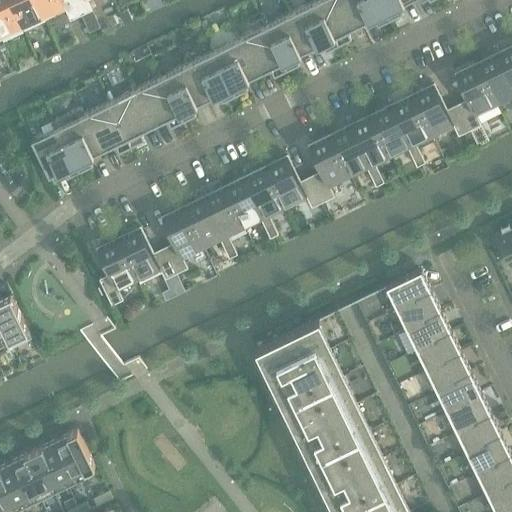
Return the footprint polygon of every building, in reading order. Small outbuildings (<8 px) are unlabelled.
[(0,0),(0,34),(21,25),(10,2),(9,0),(0,0)] [(9,0),(10,2),(21,25),(43,15),(36,0),(9,0)] [(70,19),(81,14),(74,0),(36,0),(43,15),(64,5),(70,19)] [(87,0),(74,0),(81,14),(92,9),(87,0)] [(161,0),(148,0),(153,9),(163,5),(161,0)] [(326,50),(339,44),(338,42),(334,36),(321,9),(317,0),(315,0),(291,12),(308,48),(316,44),(322,42),(326,50)] [(347,29),(360,23),(348,0),(317,0),(321,9),(334,36),(338,42),(339,44),(351,38),(347,29)] [(378,25),(390,19),(389,16),(386,10),(381,0),(348,0),(360,23),(368,19),(373,17),(378,25)] [(403,2),(407,0),(381,0),(386,10),(389,16),(390,19),(403,13),(399,4),(403,2)] [(128,9),(120,12),(125,22),(132,19),(128,9)] [(87,24),(98,19),(94,10),(83,15),(87,24)] [(299,53),(308,48),(291,12),(265,25),(269,34),(283,61),(286,67),(287,69),(300,63),(295,55),(299,53)] [(205,20),(200,23),(204,32),(210,29),(205,20)] [(274,76),(287,69),(286,67),(283,61),(269,34),(265,25),(239,37),(257,74),(270,67),(274,76)] [(247,78),(257,74),(239,37),(213,50),(218,59),(231,86),(234,93),(235,95),(248,88),(244,80),(247,78)] [(511,43),(455,72),(468,100),(469,99),(462,84),(456,72),(477,62),(498,52),(511,44),(511,43)] [(511,44),(498,52),(503,63),(511,81),(511,44)] [(222,101),(235,95),(234,93),(231,86),(218,59),(213,50),(187,63),(205,99),(213,95),(218,92),(222,101)] [(496,101),(511,93),(511,81),(503,63),(498,52),(477,62),(483,73),(496,101)] [(127,71),(123,62),(116,65),(120,74),(127,71)] [(468,100),(458,105),(470,129),(481,123),(476,111),(496,101),(483,73),(477,62),(456,72),(462,84),(469,99),(468,100)] [(196,103),(205,99),(187,63),(161,75),(166,85),(179,111),(182,118),(183,120),(196,114),(192,105),(196,103)] [(171,126),(183,120),(182,118),(179,111),(166,85),(161,75),(135,88),(153,124),(167,118),(171,126)] [(322,172),(322,171),(315,155),(309,144),(330,133),(351,123),(371,114),(392,104),(412,93),(434,83),(439,95),(447,110),(448,110),(434,82),(308,144),(322,172)] [(434,83),(412,93),(418,105),(432,133),(453,122),(458,134),(470,129),(458,105),(448,110),(447,110),(439,95),(434,83)] [(140,130),(153,124),(135,88),(110,100),(127,137),(130,143),(132,145),(144,139),(140,130)] [(407,145),(412,155),(420,151),(418,147),(434,139),(431,133),(432,133),(418,105),(412,93),(392,104),(398,115),(411,143),(407,145)] [(84,105),(81,107),(101,149),(115,143),(119,151),(132,145),(130,143),(127,137),(110,100),(87,112),(84,105)] [(391,153),(407,145),(411,143),(398,115),(392,104),(371,114),(377,125),(391,153)] [(59,125),(58,126),(62,135),(76,162),(78,168),(80,171),(93,164),(88,156),(92,154),(101,149),(81,107),(56,119),(59,125)] [(366,165),(371,175),(379,171),(374,161),(391,153),(377,125),(371,114),(351,123),(357,135),(370,163),(366,165)] [(350,173),(366,165),(370,163),(357,135),(351,123),(330,133),(336,145),(350,173)] [(67,177),(80,171),(78,168),(76,162),(62,135),(58,126),(33,138),(51,174),(59,170),(63,168),(67,177)] [(322,172),(311,176),(323,200),(335,195),(329,183),(350,173),(336,145),(330,133),(309,144),(315,155),(322,171),(322,172)] [(425,161),(420,151),(412,155),(417,165),(425,161)] [(161,215),(175,243),(176,243),(168,227),(163,215),(184,205),(204,195),(225,185),(245,175),(266,165),(287,155),(293,166),(300,182),(301,181),(287,154),(161,215)] [(287,155),(266,165),(271,176),(285,204),(306,194),(312,206),(323,200),(311,176),(301,181),(300,182),(293,166),(287,155)] [(260,216),(265,226),(273,222),(269,212),(285,204),(271,176),(266,165),(245,175),(251,187),(264,214),(260,216)] [(384,181),(379,171),(371,175),(376,185),(384,181)] [(244,224),(260,216),(264,214),(251,187),(245,175),(225,185),(230,197),(244,224)] [(220,236),(224,247),(232,242),(228,232),(244,224),(230,197),(225,185),(204,195),(210,206),(223,234),(223,235),(220,236)] [(203,245),(220,236),(223,235),(223,234),(210,206),(204,195),(184,205),(189,216),(203,245)] [(175,243),(165,248),(177,272),(188,267),(182,255),(203,245),(189,216),(184,205),(163,215),(168,227),(176,243),(175,243)] [(511,265),(494,229),(503,225),(509,222),(511,220),(494,229),(511,265)] [(511,265),(511,264),(511,220),(509,222),(503,225),(494,229),(511,265)] [(278,232),(273,222),(265,226),(270,236),(278,232)] [(109,273),(101,277),(102,279),(111,274),(103,258),(98,247),(119,237),(140,226),(146,238),(154,253),(155,253),(141,225),(96,246),(109,273)] [(140,226),(119,237),(125,248),(138,276),(141,281),(162,271),(165,278),(177,272),(165,248),(155,253),(154,253),(146,238),(140,226)] [(140,282),(141,281),(138,276),(125,248),(119,237),(98,247),(103,258),(111,274),(102,279),(101,277),(99,278),(112,304),(123,298),(117,286),(137,276),(140,282)] [(237,252),(232,242),(224,247),(229,257),(237,252)] [(386,282),(396,302),(430,286),(431,285),(421,265),(420,265),(386,282)] [(396,302),(407,323),(440,307),(442,306),(431,285),(430,286),(396,302)] [(14,346),(32,337),(28,328),(11,293),(0,297),(0,317),(1,320),(10,337),(14,346)] [(407,323),(417,344),(450,328),(452,327),(442,306),(440,307),(407,323)] [(415,511),(319,315),(256,345),(336,511),(415,511)] [(0,352),(14,346),(10,337),(1,320),(0,317),(0,352)] [(417,344),(427,365),(460,348),(462,348),(452,327),(450,328),(417,344)] [(427,365),(437,385),(471,369),(472,369),(462,348),(460,348),(427,365)] [(437,385),(447,406),(481,390),(482,389),(472,369),(471,369),(437,385)] [(447,406),(457,427),(491,411),(492,410),(482,389),(481,390),(447,406)] [(457,427),(467,448),(501,432),(502,431),(492,410),(491,411),(457,427)] [(69,434),(44,446),(43,445),(25,454),(26,455),(1,467),(0,466),(0,511),(16,511),(91,476),(87,468),(96,464),(78,428),(68,433),(69,434)] [(467,448),(478,469),(511,452),(511,451),(511,450),(502,431),(501,432),(467,448)] [(478,469),(488,489),(511,477),(511,451),(511,452),(478,469)] [(511,477),(488,489),(498,510),(511,503),(511,477)] [(98,506),(114,498),(110,491),(95,499),(98,506)] [(86,500),(77,505),(79,511),(82,511),(90,508),(86,500)]
